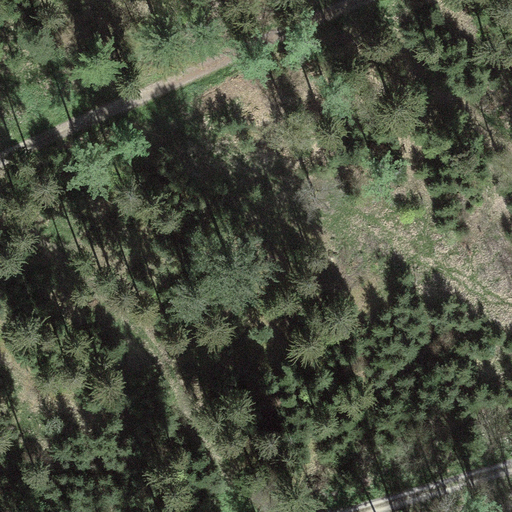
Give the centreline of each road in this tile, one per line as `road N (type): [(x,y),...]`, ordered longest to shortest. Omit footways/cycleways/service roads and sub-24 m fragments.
road 1 (track): [(0,163),(375,0)]
road 2 (track): [(511,472),(377,511)]
